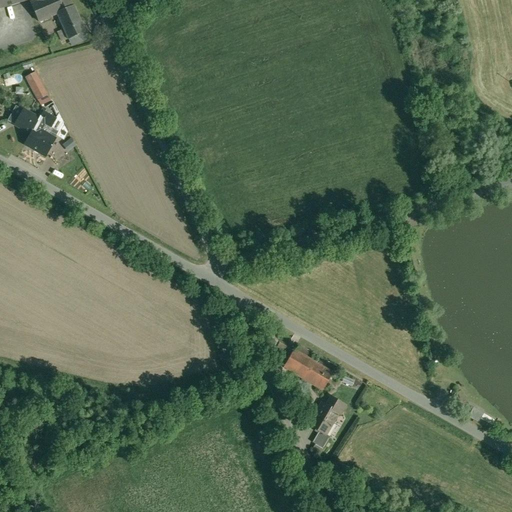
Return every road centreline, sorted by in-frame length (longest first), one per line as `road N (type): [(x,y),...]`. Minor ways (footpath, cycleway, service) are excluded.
road 1 (unclassified): [(511,453),(222,283)]
road 2 (track): [(511,187),(234,262),(222,283)]
road 3 (unclassified): [(99,0),(222,283)]
road 4 (unclassified): [(222,283),(0,158)]
road 5 (unclassified): [(222,283),(327,511)]
